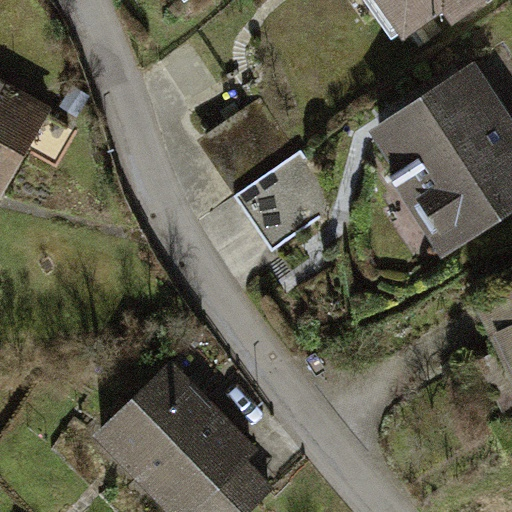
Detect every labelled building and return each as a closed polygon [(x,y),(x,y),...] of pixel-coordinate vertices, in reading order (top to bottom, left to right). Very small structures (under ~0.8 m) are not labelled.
[(379,0),(409,44),(475,0),(379,0)] [(511,127),(478,68),(368,131),(439,254),(511,211),(511,127)] [(0,213),(51,125),(0,95),(0,213)] [(309,155),(240,200),(279,259),(348,215),(309,155)] [(511,289),(477,305),(511,385),(511,289)] [(181,375),(106,446),(169,511),(246,511),(270,489),(244,462),(252,448),(181,375)]
